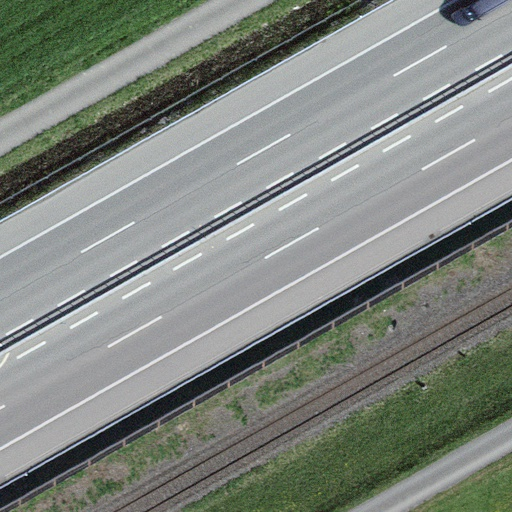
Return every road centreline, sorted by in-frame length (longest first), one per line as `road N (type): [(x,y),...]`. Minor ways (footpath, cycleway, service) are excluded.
road 1 (motorway): [(0,408),(511,119)]
road 2 (motorway): [(511,9),(0,298)]
road 3 (unclassified): [(0,140),(247,0)]
road 4 (unclassified): [(400,511),(511,451)]
